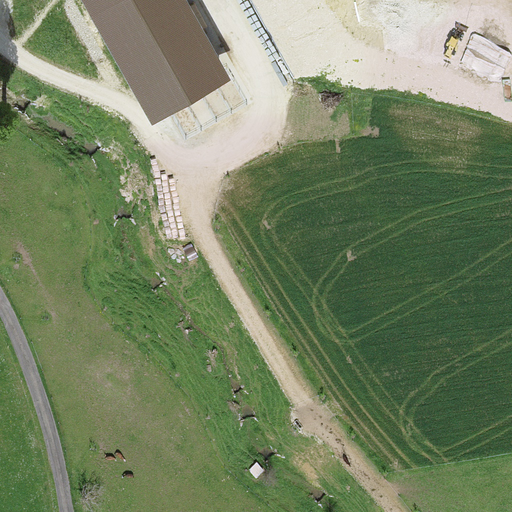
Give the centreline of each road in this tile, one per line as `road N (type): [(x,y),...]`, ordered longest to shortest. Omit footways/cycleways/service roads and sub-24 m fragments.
road 1 (track): [(192,171),(217,266),(316,421),(392,511)]
road 2 (track): [(0,300),(47,417),(64,511)]
